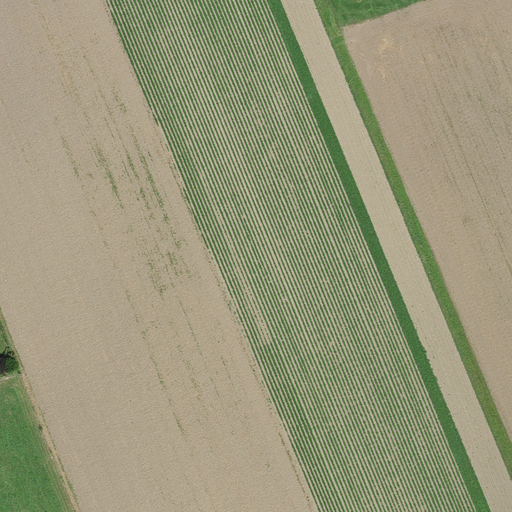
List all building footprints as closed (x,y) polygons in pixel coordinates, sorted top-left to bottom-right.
[(312,44),(277,54),(287,88),(322,77),(312,44)] [(193,119),(230,107),(219,74),(182,86),(193,119)] [(121,108),(86,117),(95,151),(130,141),(121,108)] [(432,324),(396,336),(407,369),(443,358),(432,324)] [(300,365),(307,400),(343,392),(336,357),(300,365)] [(241,389),(205,397),(213,432),(248,424),(241,389)]
